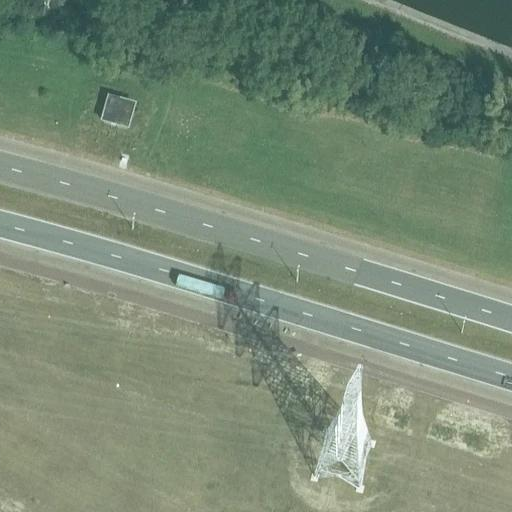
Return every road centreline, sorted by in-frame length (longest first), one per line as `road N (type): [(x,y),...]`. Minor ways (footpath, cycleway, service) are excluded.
road 1 (primary): [(0,229),(511,382)]
road 2 (primary): [(511,328),(0,176)]
